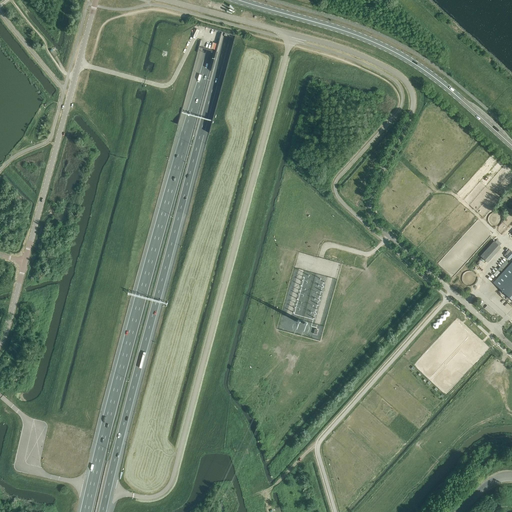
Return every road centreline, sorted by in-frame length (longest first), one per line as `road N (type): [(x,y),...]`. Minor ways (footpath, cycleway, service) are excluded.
road 1 (unknown): [(511,360),(334,196),(334,177),(399,104),(379,76),(336,57),(149,9),(106,21),(85,81),(74,78)]
road 2 (unclassified): [(511,346),(373,218),(370,193),(413,106),(402,77),(342,48),(165,0)]
road 3 (motorway): [(224,0),(85,511)]
road 4 (motorway): [(102,511),(236,0)]
road 5 (primary): [(511,145),(391,50),(239,0)]
road 6 (tertiary): [(24,262),(95,0)]
road 7 (unknown): [(446,296),(315,443),(332,511)]
road 8 (track): [(415,511),(476,445),(511,436)]
